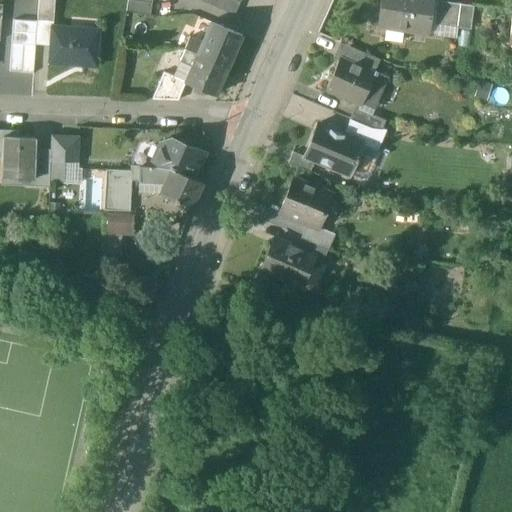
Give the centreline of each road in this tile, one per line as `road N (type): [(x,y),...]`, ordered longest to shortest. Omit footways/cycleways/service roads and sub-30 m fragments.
road 1 (tertiary): [(118,511),(190,281),(247,135)]
road 2 (track): [(511,342),(190,281)]
road 3 (residential): [(0,108),(187,118),(247,135)]
road 4 (tertiary): [(247,135),(305,0)]
